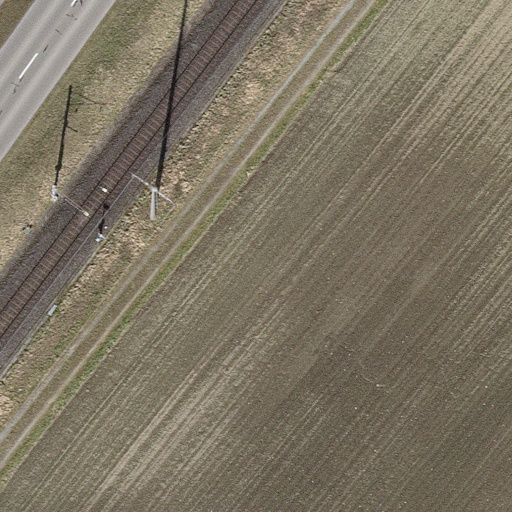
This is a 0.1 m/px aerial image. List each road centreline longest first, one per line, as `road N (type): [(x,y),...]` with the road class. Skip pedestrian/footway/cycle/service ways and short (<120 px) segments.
road 1 (track): [(0,487),(375,0)]
road 2 (secondary): [(79,0),(0,110)]
